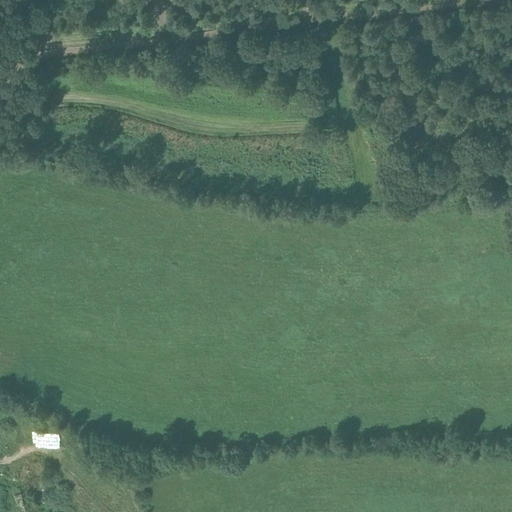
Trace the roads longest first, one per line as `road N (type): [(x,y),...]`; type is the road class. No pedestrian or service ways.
road 1 (track): [(0,100),(25,56),(307,19),(307,0)]
road 2 (track): [(369,210),(327,16)]
road 3 (track): [(475,0),(307,19)]
